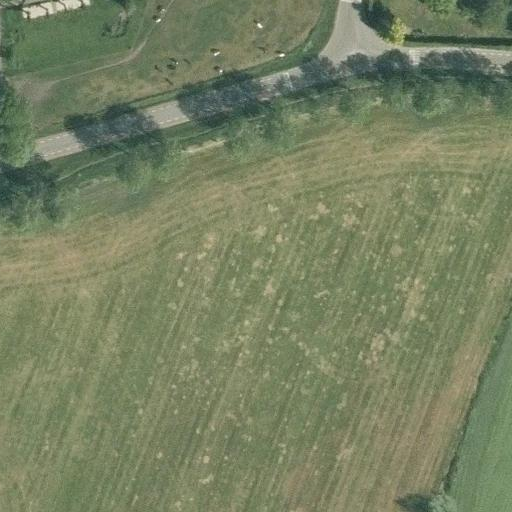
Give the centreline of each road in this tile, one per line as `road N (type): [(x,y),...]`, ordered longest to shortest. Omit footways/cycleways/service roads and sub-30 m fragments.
road 1 (tertiary): [(0,161),(347,68)]
road 2 (tertiary): [(347,68),(426,58),(511,63)]
